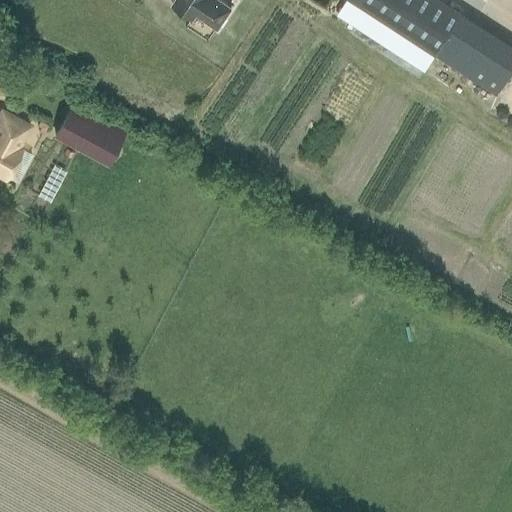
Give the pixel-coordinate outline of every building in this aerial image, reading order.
[(218,0),(176,0),(173,6),(194,19),(196,16),(218,30),(232,9),(218,0)] [(511,74),(511,44),(442,0),(350,0),(499,95),(511,74)] [(147,96),(144,111),(160,114),(163,99),(147,96)] [(73,104),(56,136),(109,164),(126,132),(73,104)] [(31,126),(9,114),(0,109),(0,175),(7,179),(23,149),(20,147),(31,126)]
